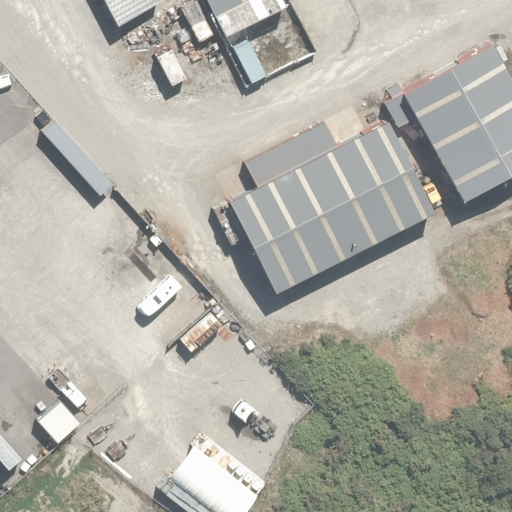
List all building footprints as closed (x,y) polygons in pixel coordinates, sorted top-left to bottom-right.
[(112,0),(120,14),(145,0),(112,0)] [(209,0),(217,14),(243,0),(209,0)] [(289,0),(295,13),(276,22),(293,57),(313,46),(298,15),(328,0),(289,0)] [(250,34),(231,45),(246,75),(265,66),(250,34)] [(511,155),(511,86),(488,41),(398,90),(452,188),(511,155)] [(272,286),(432,201),(384,113),(330,141),(313,110),(237,151),(254,182),(225,198),(272,286)] [(55,393),(32,413),(55,439),(78,419),(55,393)]
